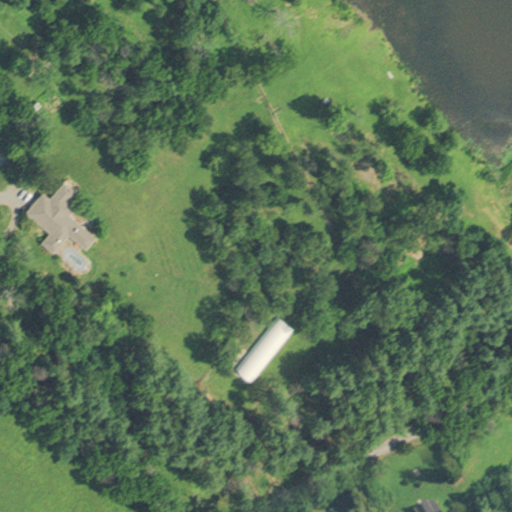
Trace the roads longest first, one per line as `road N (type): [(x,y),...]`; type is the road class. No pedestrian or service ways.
road 1 (residential): [(257,511),(468,407),(511,369)]
road 2 (residential): [(170,511),(0,362)]
